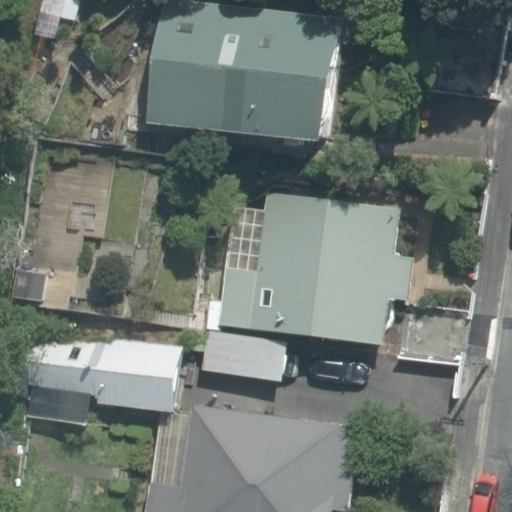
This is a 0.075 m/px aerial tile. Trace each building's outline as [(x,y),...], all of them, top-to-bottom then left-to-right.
[(42,0),(34,35),(58,41),(64,19),(74,21),(79,2),(71,0),(42,0)] [(169,0),(157,123),(335,141),(347,17),(184,0),(169,0)] [(511,0),(439,0),(427,91),(506,102),(511,59),(511,0)] [(227,326),(390,348),(397,300),(413,302),(419,259),(401,257),(407,211),(274,193),(264,271),(235,267),(227,326)] [(59,421),(93,426),(96,405),(183,416),(192,349),(40,329),(33,389),(63,392),(59,421)] [(207,372),(290,384),(296,341),(213,330),(207,372)] [(340,511),(347,511),(358,511),(369,427),(199,406),(188,488),(183,488),(183,489),(154,485),(150,511),(340,511)]
